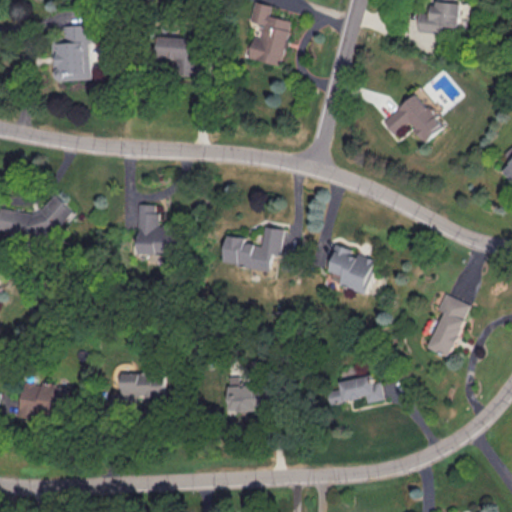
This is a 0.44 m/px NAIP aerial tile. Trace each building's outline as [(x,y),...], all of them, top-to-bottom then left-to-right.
[(251,56),(283,64),(295,19),(272,13),(275,3),(261,0),(257,0),(252,20),(267,23),(264,37),(256,35),(251,56)] [(460,26),(462,1),(457,1),(456,0),(437,0),(437,4),(433,3),(432,12),(421,11),(419,29),(443,32),(444,25),(460,26)] [(61,51),(55,51),(55,78),(93,78),(92,23),(60,24),(61,51)] [(160,57),(180,57),(180,75),(197,75),(196,34),(160,35),(160,57)] [(427,140),(446,125),(419,92),(386,119),(395,131),(410,119),(427,140)] [(511,159),(502,166),(511,179),(511,159)] [(4,206),(1,224),(10,233),(31,236),(32,235),(48,237),(75,211),(58,192),(38,211),(4,206)] [(138,252),(176,252),(176,223),(158,223),(158,211),(154,211),(154,202),(138,202),(138,252)] [(228,233),(225,262),(272,268),(274,254),(281,254),(285,227),(265,225),(263,243),(247,241),(248,235),(228,233)] [(368,291),(379,258),(340,244),(329,277),(368,291)] [(474,303),(447,292),(440,308),(447,310),(432,346),(452,354),(474,303)] [(121,371),(122,397),(163,396),(163,370),(121,371)] [(387,397),(384,380),(377,381),(375,373),(341,380),(342,386),(330,389),(332,402),(369,395),(370,400),(387,397)] [(229,410),(257,409),(257,393),(262,392),(261,384),(240,384),(239,374),(228,374),(229,410)] [(71,385),(24,381),(21,416),(38,417),(39,408),(69,410),(71,385)]
